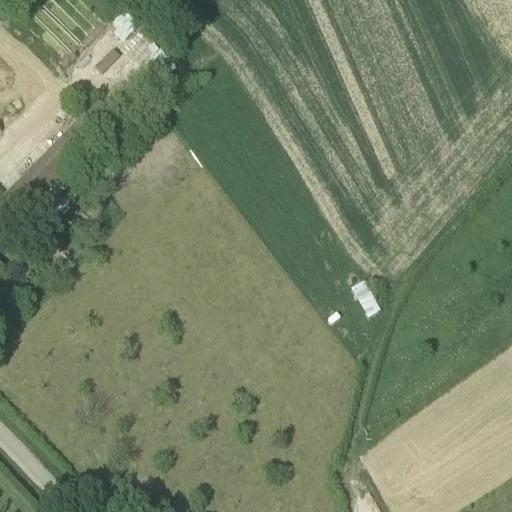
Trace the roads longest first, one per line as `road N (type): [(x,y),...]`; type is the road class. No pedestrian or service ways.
road 1 (track): [(404,281),(350,259),(227,57),(167,0)]
road 2 (track): [(404,281),(358,411),(347,465),(352,511)]
road 3 (track): [(511,150),(404,281)]
